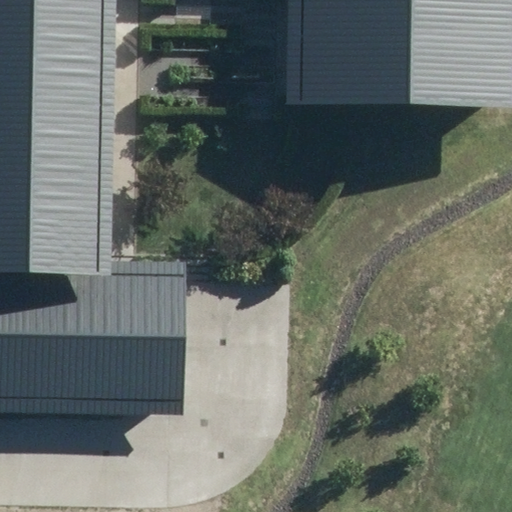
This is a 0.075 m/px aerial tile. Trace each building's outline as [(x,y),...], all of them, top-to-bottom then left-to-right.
[(511,0),(0,0),(0,409),(177,413),(180,266),(104,265),(109,0),(302,0),(300,96),(511,100),(511,0)] [(219,0),(137,0),(137,79),(219,80),(219,0)] [(147,84),(145,117),(227,122),(229,89),(147,84)] [(216,132),(135,131),(134,212),(215,213),(216,132)] [(302,143),(267,152),(277,192),(338,176),(332,153),(306,159),(302,143)]
